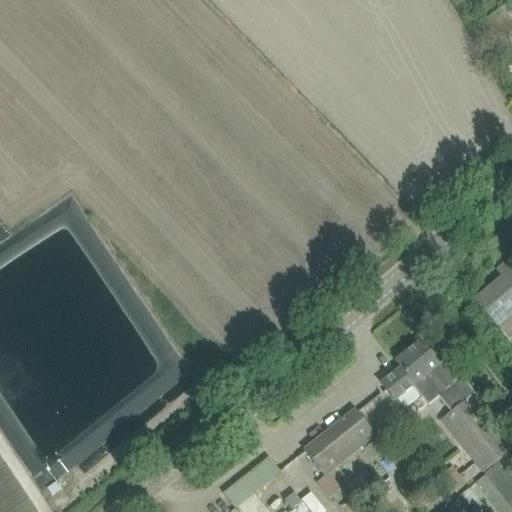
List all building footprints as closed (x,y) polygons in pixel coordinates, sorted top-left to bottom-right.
[(511,0),(483,21),(499,41),(511,31),(511,0)] [(474,301),(487,317),(509,343),(511,340),(511,258),(496,272),(502,278),(474,301)] [(400,369),(381,385),(395,402),(415,386),(423,396),(422,397),(428,405),(439,396),(452,412),(442,420),(484,472),(511,448),(511,446),(476,402),(477,401),(473,397),(475,395),(461,378),(446,360),(439,366),(421,342),(395,362),(400,369)] [(304,451),(317,466),(325,477),(375,437),(355,411),(304,451)] [(365,446),(371,457),(384,450),(378,439),(365,446)] [(494,468),(485,475),(511,505),(511,455),(509,453),(493,466),(494,468)] [(470,488),(458,500),(471,511),(490,511),(493,510),(470,488)] [(300,503),(294,494),(284,501),(291,510),(300,503)] [(325,511),(311,494),(301,502),(309,511),(325,511)] [(459,511),(454,502),(434,511),(459,511)]
